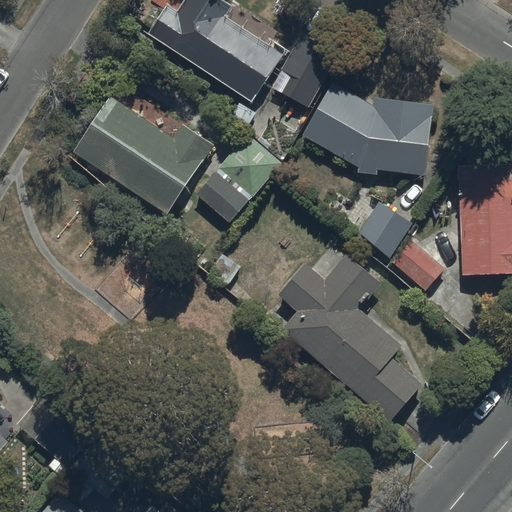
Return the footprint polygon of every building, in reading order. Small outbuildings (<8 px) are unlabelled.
[(167,4),(147,34),(251,101),(281,53),(226,17),(234,4),(227,0),(183,0),(177,10),(167,4)] [(340,50),(302,31),(283,68),(292,73),(282,92),(302,102),(297,111),(306,116),(340,50)] [(375,105),(334,82),(304,134),(358,165),(358,172),(379,173),(378,168),(427,174),(435,103),(374,96),(375,105)] [(168,217),(215,143),(183,124),(176,135),(111,93),(71,156),(168,217)] [(234,221),(281,164),(246,135),(199,193),(234,221)] [(511,162),(458,164),(461,276),(511,274),(511,162)] [(412,223),(379,202),(359,232),(392,253),(412,223)] [(445,268),(410,238),(391,261),(426,291),(445,268)] [(299,309),(283,328),(390,420),(423,382),(393,357),(404,345),(362,309),(384,283),(349,253),(326,279),(305,261),(278,292),(299,309)] [(47,392),(21,422),(110,500),(136,470),(47,392)] [(0,449),(9,438),(0,431),(0,398),(3,395),(0,393),(0,449)] [(83,511),(60,491),(43,511),(83,511)]
